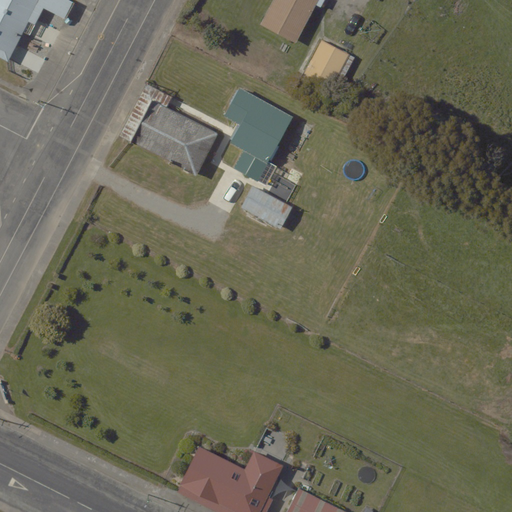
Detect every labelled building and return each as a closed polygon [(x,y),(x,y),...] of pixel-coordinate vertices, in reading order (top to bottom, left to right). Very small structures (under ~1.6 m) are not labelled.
[(0,0),(0,54),(9,59),(29,17),(37,20),(45,4),(68,15),(75,0),(0,0)] [(324,0),(269,0),(259,21),(295,40),(315,1),(321,5),(324,0)] [(299,70),(335,91),(354,58),(319,37),(299,70)] [(294,110),(240,81),(224,111),(238,118),(228,137),(242,144),(231,165),(258,179),(294,110)] [(152,94),(130,141),(195,172),(217,125),(152,94)] [(253,179),(239,203),(279,226),(293,202),(253,179)] [(173,443),(157,474),(224,508),(253,453),(226,439),(213,464),(173,443)] [(463,511),(481,511),(505,472),(491,464),(463,511)] [(317,511),(322,503),(267,474),(247,511),(317,511)]
